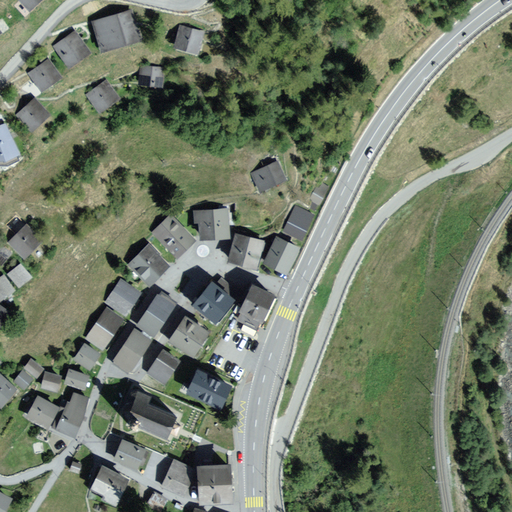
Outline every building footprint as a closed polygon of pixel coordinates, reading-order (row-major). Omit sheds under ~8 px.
[(23,0),(39,13),(50,0),(23,0)] [(143,8),(98,21),(109,55),(154,41),(143,8)] [(0,41),(11,33),(0,19),(0,41)] [(224,33),(196,25),(188,51),(216,59),(224,33)] [(82,28),(59,46),(77,70),(101,53),(82,28)] [(70,78),(55,58),(33,75),(48,95),(70,78)] [(174,66),(147,64),(146,87),(173,88),(174,66)] [(113,78),(90,94),(105,115),(128,98),(113,78)] [(59,115),(41,98),(22,117),(40,134),(59,115)] [(29,160),(8,115),(0,118),(0,165),(11,168),(29,160)] [(278,163),(252,174),(260,191),(286,180),(278,163)] [(328,188),(320,183),(310,201),(318,206),(328,188)] [(313,214),(296,207),(286,230),(303,237),(313,214)] [(225,209),(195,212),(196,221),(201,221),(203,237),(227,235),(225,209)] [(196,239),(171,216),(156,233),(180,256),(196,239)] [(44,240),(25,221),(6,241),(25,259),(44,240)] [(261,241),(237,235),(231,260),(255,266),(261,241)] [(297,247),(279,238),(267,263),(286,272),(297,247)] [(169,265),(148,244),(129,263),(151,284),(169,265)] [(13,256),(0,247),(0,265),(5,268),(13,256)] [(34,276),(20,263),(8,275),(21,289),(34,276)] [(17,292),(4,274),(0,276),(0,300),(2,302),(17,292)] [(146,291),(123,277),(107,302),(130,316),(146,291)] [(237,300),(213,281),(195,304),(219,322),(237,300)] [(273,296),(253,287),(240,316),(260,325),(273,296)] [(175,306),(159,296),(158,298),(142,322),(139,325),(154,335),(175,306)] [(0,333),(13,315),(0,306),(0,333)] [(123,320),(107,309),(88,339),(104,349),(109,341),(119,326),(123,320)] [(208,332),(186,317),(180,327),(177,331),(171,340),(193,355),(208,332)] [(151,340),(136,330),(134,333),(115,361),(113,364),(128,374),(151,340)] [(107,355),(89,343),(77,360),(96,373),(107,355)] [(182,363),(164,350),(150,370),(168,383),(182,363)] [(35,359),(28,368),(42,378),(49,369),(35,359)] [(94,375),(71,369),(67,384),(90,391),(94,375)] [(39,379),(26,370),(19,382),(31,390),(39,379)] [(66,376),(49,372),(45,388),(62,392),(66,376)] [(23,390),(4,373),(0,377),(0,402),(7,409),(23,390)] [(229,387),(200,373),(191,392),(220,406),(229,387)] [(151,397),(134,390),(124,416),(131,418),(128,425),(137,429),(139,425),(168,437),(172,427),(176,415),(148,404),(151,397)] [(91,397),(76,392),(60,429),(78,437),(85,427),(91,397)] [(65,408),(41,395),(30,417),(53,430),(65,408)] [(119,409),(101,401),(96,413),(114,421),(119,409)] [(148,451),(125,442),(118,460),(140,469),(148,451)] [(81,465),(74,462),(71,470),(78,473),(81,465)] [(195,472),(174,462),(164,486),(184,495),(195,472)] [(214,468),(200,468),(201,501),(230,500),(231,498),(230,494),(229,467),(214,468)] [(130,483),(105,470),(94,490),(107,497),(106,499),(118,506),(130,483)] [(12,511),(19,499),(0,488),(0,511),(12,511)] [(165,511),(171,499),(157,492),(150,506),(163,511),(165,511)]
